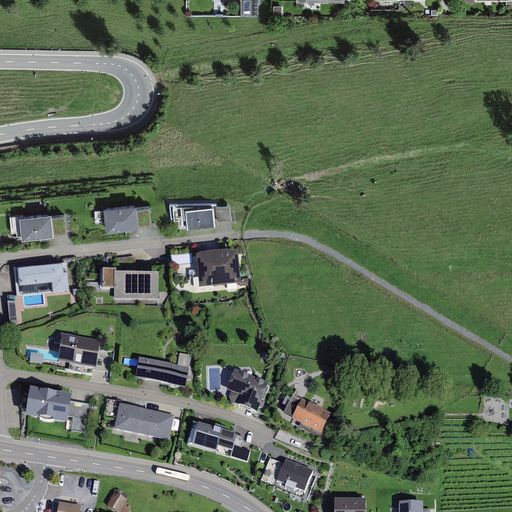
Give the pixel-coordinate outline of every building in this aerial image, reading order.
[(261,0),(245,0),(245,16),(262,16),(261,0)] [(285,6),(277,6),(277,15),(285,15),(285,6)] [(137,204),(105,208),(108,232),(128,230),(128,232),(134,231),(134,230),(140,229),(139,226),(138,208),(137,204)] [(219,204),(180,204),(181,216),(188,216),(190,230),(218,226),(216,218),(220,217),(219,207),(219,204)] [(233,220),(231,205),(219,207),(220,217),(221,221),(227,220),(233,220)] [(151,225),(150,207),(138,208),(139,226),(146,225),(151,225)] [(51,211),(10,215),(11,231),(16,230),(17,238),(53,236),(53,233),(51,214),(51,211)] [(66,232),(65,213),(51,214),(53,233),(60,232),(66,232)] [(206,257),(199,258),(201,277),(198,278),(197,280),(198,288),(200,290),(218,288),(221,286),(243,284),(240,253),(206,257)] [(115,290),(116,301),(160,301),(160,292),(174,292),(173,277),(170,277),(169,277),(167,262),(139,265),(138,258),(85,263),(86,284),(104,284),(104,290),(115,290)] [(66,264),(14,269),(16,284),(17,295),(20,286),(52,283),(53,292),(69,290),(66,264)] [(16,304),(9,305),(11,323),(19,322),(16,304)] [(100,341),(62,335),(59,353),(58,363),(69,365),(68,371),(92,375),(93,370),(95,370),(98,351),(100,341)] [(112,366),(114,353),(98,351),(95,370),(101,371),(108,372),(109,365),(110,365),(112,366)] [(43,355),(31,353),(30,362),(42,364),(43,355)] [(178,365),(139,358),(137,371),(136,378),(153,381),(186,387),(187,380),(190,381),(192,371),(188,371),(191,355),(180,353),(178,365)] [(269,386),(234,373),(227,392),(231,394),(230,398),(230,402),(233,404),(239,407),(246,409),(256,412),(260,409),(263,410),(266,403),(263,402),(269,386)] [(69,397),(33,391),(31,397),(29,411),(28,418),(30,418),(64,424),(65,416),(68,402),(69,397)] [(123,402),(109,401),(106,423),(117,425),(121,406),(123,406),(123,402)] [(87,434),(92,406),(68,402),(65,416),(75,418),(73,432),(87,434)] [(332,416),(303,402),(293,423),(301,427),(300,429),(323,441),(330,427),(327,425),(332,416)] [(117,425),(116,432),(128,435),(127,440),(142,443),(143,438),(171,443),(176,417),(123,406),(121,406),(117,425)] [(188,443),(229,456),(235,436),(225,433),(227,428),(216,424),(215,429),(194,423),(188,443)] [(242,438),(235,436),(229,456),(248,462),(251,451),(242,448),(244,438),(242,438)] [(286,466),(271,459),(260,485),(275,491),(277,488),(286,466)] [(314,475),(287,464),(286,466),(277,488),(304,499),(314,475)] [(119,490),(109,505),(118,511),(129,511),(132,508),(125,503),(130,497),(119,490)] [(364,511),(365,497),(334,496),(333,511),(364,511)] [(400,502),(399,511),(430,511),(422,511),(422,501),(400,502)] [(79,511),(81,506),(59,502),(57,511),(79,511)]
